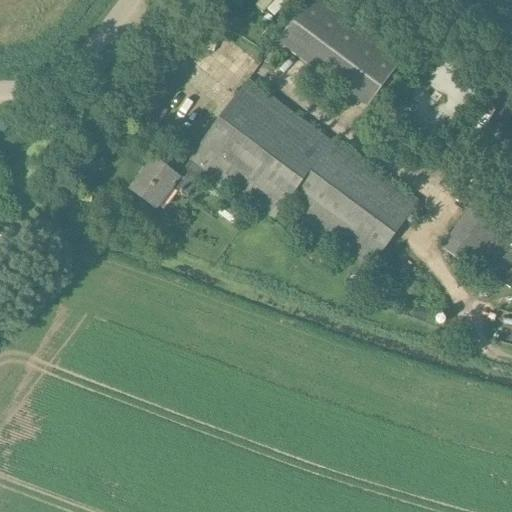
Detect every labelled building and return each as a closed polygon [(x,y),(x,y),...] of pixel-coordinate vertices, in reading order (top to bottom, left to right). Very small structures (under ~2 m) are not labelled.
[(420,58),(410,51),(340,0),(309,0),(277,43),(264,63),(272,68),(285,49),(376,117),(420,58)] [(229,192),(236,198),(231,206),(248,220),(254,211),(270,223),(281,208),(365,271),(416,203),(331,140),(329,142),(249,82),(189,163),(216,183),(210,191),(223,201),(229,192)] [(136,85),(120,108),(141,122),(157,100),(136,85)] [(130,191),(146,203),(154,209),(169,189),(183,199),(196,182),(210,191),(216,183),(189,163),(178,179),(153,160),(130,191)] [(511,252),(507,249),(511,241),(511,223),(481,202),(445,252),(484,280),(498,292),(504,283),(511,289),(511,288),(511,252)] [(225,204),(217,215),(236,229),(244,219),(225,204)] [(254,222),(264,230),(269,223),(259,215),(254,222)] [(0,240),(0,293),(26,261),(0,240)] [(302,259),(311,266),(325,248),(316,241),(302,259)]
